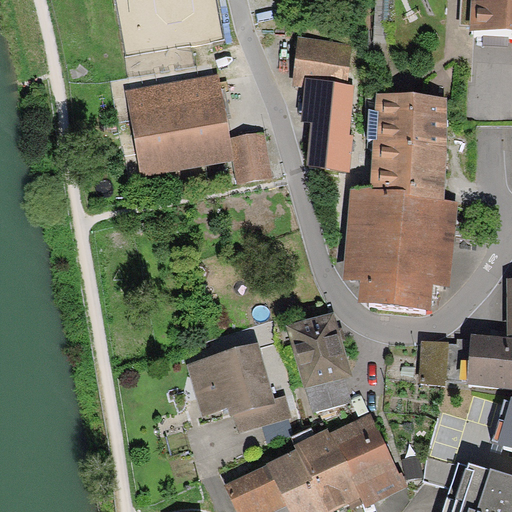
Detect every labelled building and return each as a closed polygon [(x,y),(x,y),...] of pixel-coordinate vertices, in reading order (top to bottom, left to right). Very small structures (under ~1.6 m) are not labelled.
[(511,0),(476,0),(475,31),(511,34),(511,0)] [(372,47),(297,39),(292,88),(317,90),(309,169),(359,174),(372,47)] [(230,137),(221,77),(128,91),(143,177),(234,163),(230,137)] [(452,289),(458,204),(445,203),(448,101),(378,95),(373,192),(353,191),(345,284),(361,285),(359,308),(432,315),(434,288),(452,289)] [(272,179),(264,132),(230,137),(234,163),(237,185),(272,179)] [(353,378),(334,314),(288,328),(307,391),(345,380),(353,378)] [(511,340),(503,340),(472,338),(468,389),(511,394),(511,340)] [(277,401),(260,344),(189,365),(204,415),(228,408),(231,416),(235,415),(241,433),(291,419),(285,399),(277,401)] [(450,346),(423,344),(419,387),(447,389),(450,346)] [(345,380),(307,391),(314,415),(353,403),(345,380)] [(511,404),(506,404),(493,443),(500,445),(498,449),(510,452),(508,456),(511,457),(511,404)] [(385,443),(370,415),(226,485),(238,511),(275,511),(287,507),(289,511),(339,511),(356,504),(363,501),(368,509),(409,489),(385,443)] [(420,457),(403,461),(407,481),(424,477),(420,457)] [(511,511),(511,480),(459,465),(444,511),(511,511)]
